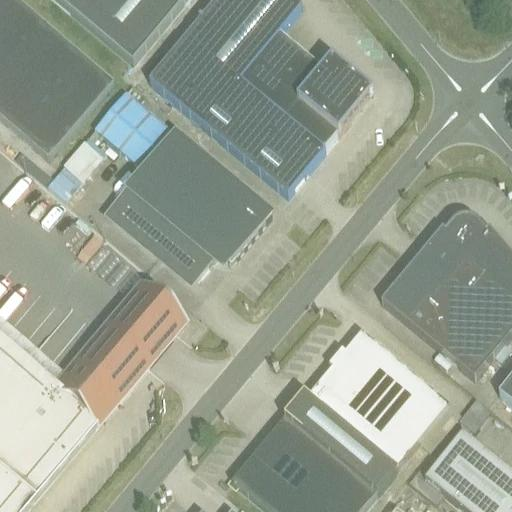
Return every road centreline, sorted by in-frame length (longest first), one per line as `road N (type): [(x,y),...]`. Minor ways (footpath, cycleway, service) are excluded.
road 1 (unclassified): [(123,511),(469,105)]
road 2 (unknown): [(0,233),(206,409)]
road 3 (unclassified): [(469,105),(381,0)]
